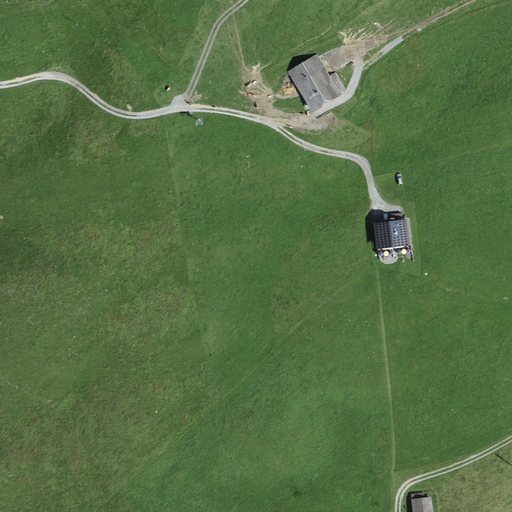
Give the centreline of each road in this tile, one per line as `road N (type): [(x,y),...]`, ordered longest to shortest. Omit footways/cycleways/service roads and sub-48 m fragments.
road 1 (track): [(372,205),(358,160),(309,147),(270,121),(199,109),(121,114),(52,75),(0,85)]
road 2 (track): [(482,0),(401,38),(364,67),(339,101),(304,120),(270,121)]
road 3 (track): [(511,438),(413,480),(397,511)]
road 4 (track): [(172,109),(248,0)]
